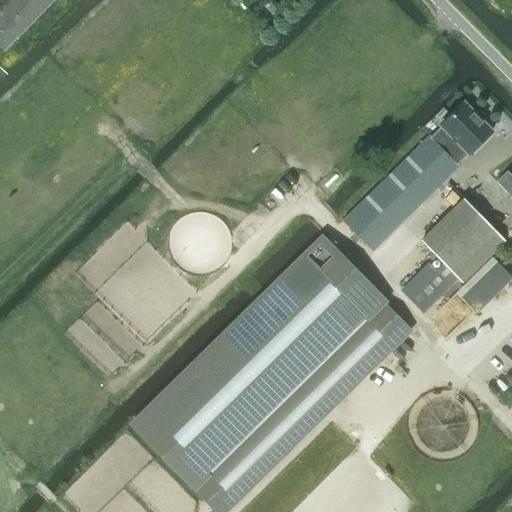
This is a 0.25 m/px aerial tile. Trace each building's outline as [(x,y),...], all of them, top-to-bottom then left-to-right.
[(0,48),(3,51),(54,0),(11,0),(0,11),(0,48)] [(444,130),(434,140),(453,160),(463,150),(467,154),(468,155),(491,132),(463,103),(440,126),(440,127),(444,130)] [(429,135),(342,220),(372,252),(459,166),(457,164),(453,160),(434,140),(430,137),(429,135)] [(464,199),(421,242),(442,264),(457,279),(462,283),(491,255),(505,241),(464,199)] [(386,304),(388,302),(321,234),(128,424),(214,511),(228,511),(413,330),(386,304)] [(412,295),(407,299),(423,314),(457,279),(442,264),(434,272),(412,295)]
